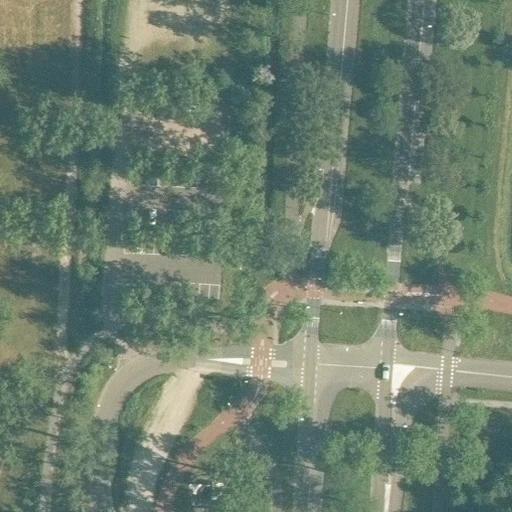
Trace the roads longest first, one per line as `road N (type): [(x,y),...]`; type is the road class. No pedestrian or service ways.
road 1 (secondary): [(385,366),(417,0)]
road 2 (secondary): [(343,0),(310,362)]
road 3 (unclassified): [(110,511),(100,428),(107,393),(121,367),(147,355)]
road 4 (residential): [(310,362),(147,355)]
road 5 (secondary): [(310,362),(306,511)]
road 6 (secondary): [(380,511),(385,366)]
